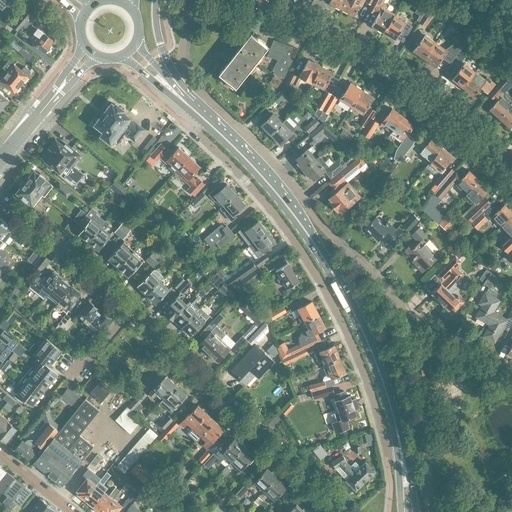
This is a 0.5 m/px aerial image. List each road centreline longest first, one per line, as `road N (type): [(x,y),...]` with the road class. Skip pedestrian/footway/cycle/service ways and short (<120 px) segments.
road 1 (residential): [(511,381),(414,337),(386,289),(190,81),(182,49),(195,0)]
road 2 (primary): [(400,447),(381,378),(334,276),(278,194),(189,106)]
road 3 (residential): [(189,106),(199,135),(285,226),(324,285),(379,420),(400,447)]
road 4 (residential): [(511,174),(378,63),(249,0)]
road 5 (residential): [(335,511),(130,311)]
road 6 (residential): [(130,311),(0,193)]
